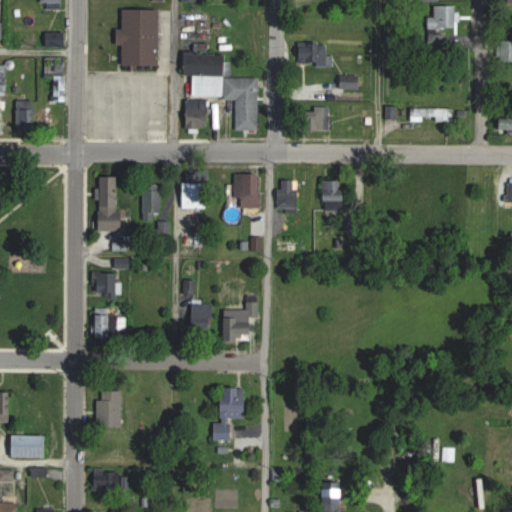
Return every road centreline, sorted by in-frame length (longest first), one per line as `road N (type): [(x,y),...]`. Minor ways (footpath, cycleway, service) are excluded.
road 1 (tertiary): [(75,511),(76,0)]
road 2 (residential): [(511,150),(0,150)]
road 3 (residential): [(271,149),(262,511)]
road 4 (residential): [(260,363),(0,358)]
road 5 (residential): [(482,150),(482,0)]
road 6 (residential): [(271,149),(275,0)]
